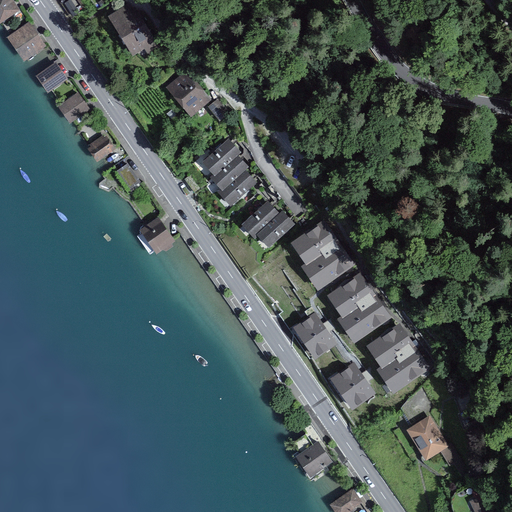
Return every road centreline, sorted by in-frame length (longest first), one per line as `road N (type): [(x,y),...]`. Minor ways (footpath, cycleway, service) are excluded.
road 1 (secondary): [(394,511),(39,0)]
road 2 (tertiary): [(511,110),(409,76),(351,0)]
